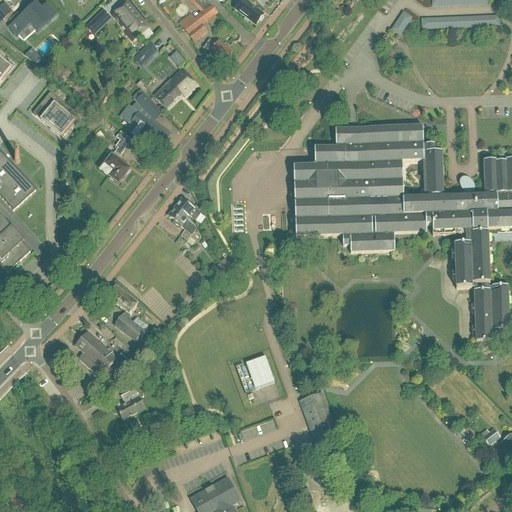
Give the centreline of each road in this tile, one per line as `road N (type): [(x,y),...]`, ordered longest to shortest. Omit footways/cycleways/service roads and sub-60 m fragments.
road 1 (tertiary): [(38,337),(231,97)]
road 2 (unclassified): [(133,511),(28,349)]
road 3 (residential): [(231,97),(146,0)]
road 4 (tertiary): [(231,97),(306,0)]
